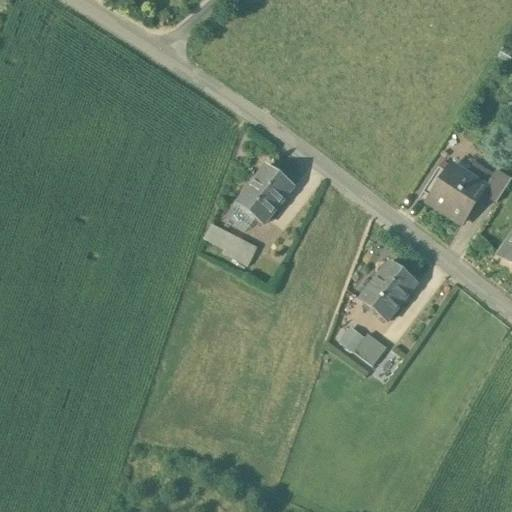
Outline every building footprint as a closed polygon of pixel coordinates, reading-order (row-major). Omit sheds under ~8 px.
[(431,199),(428,204),(461,226),(481,196),(484,190),(451,168),(431,199)] [(438,169),(422,194),(431,199),(447,174),(438,169)] [(263,172),(234,209),(259,229),(289,192),(263,172)] [(484,190),(481,196),(496,205),(510,183),(495,174),(484,190)] [(229,239),(208,229),(201,243),(221,253),(222,254),(229,239)] [(254,251),(229,239),(222,254),(221,253),(219,257),(244,270),(254,251)] [(511,240),(499,260),(511,269),(511,240)] [(414,288),(388,267),(358,306),(384,326),(414,288)] [(383,353),(364,339),(351,357),(370,371),(383,353)]
